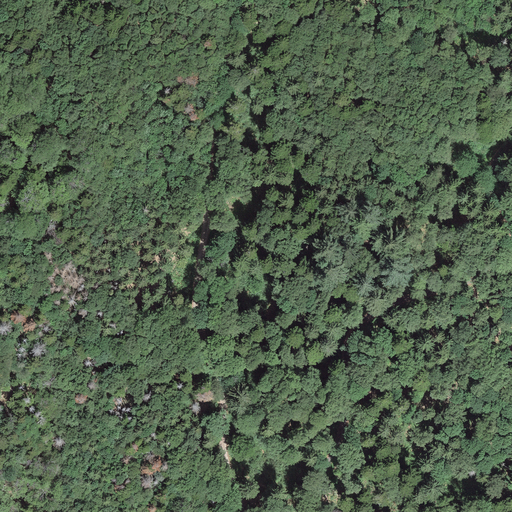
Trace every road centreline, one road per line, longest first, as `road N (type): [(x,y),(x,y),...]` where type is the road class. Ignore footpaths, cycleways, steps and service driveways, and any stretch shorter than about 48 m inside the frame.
road 1 (track): [(232,0),(197,303),(222,394),(224,451),(244,511)]
road 2 (track): [(308,511),(346,424),(347,349),(357,326),(391,305),(469,283),(511,260)]
